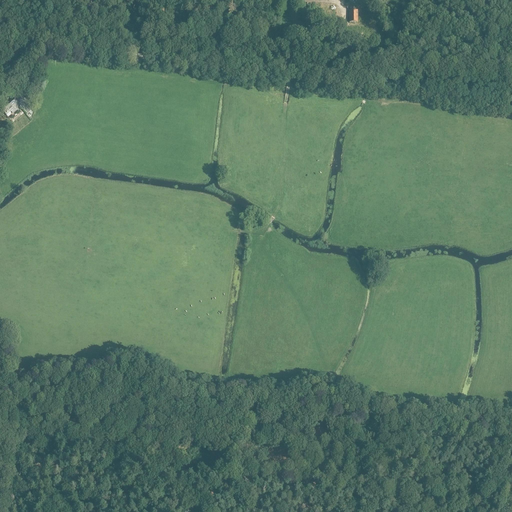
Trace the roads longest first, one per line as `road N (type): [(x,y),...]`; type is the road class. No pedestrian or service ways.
road 1 (track): [(511,95),(79,48),(47,34)]
road 2 (track): [(292,7),(281,200),(256,230),(204,225)]
